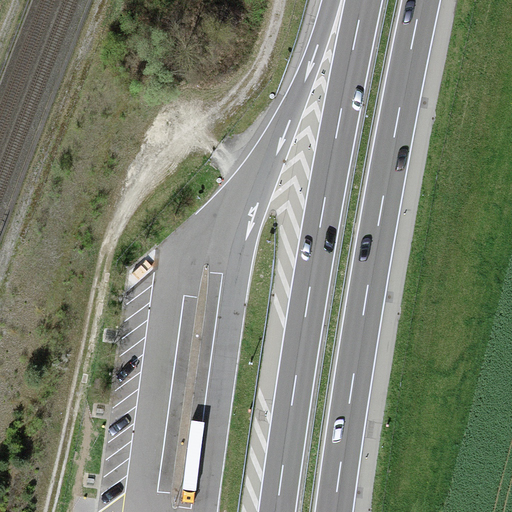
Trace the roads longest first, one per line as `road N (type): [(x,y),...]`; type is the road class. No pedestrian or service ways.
road 1 (motorway): [(363,0),(276,511)]
road 2 (motorway): [(334,511),(421,0)]
road 3 (track): [(200,122),(149,163),(121,207),(102,256),(47,511)]
road 4 (track): [(101,0),(0,267)]
road 5 (track): [(242,184),(200,122),(254,73),(278,0)]
